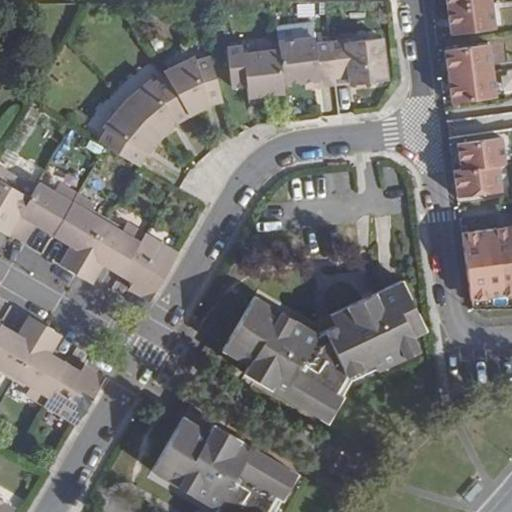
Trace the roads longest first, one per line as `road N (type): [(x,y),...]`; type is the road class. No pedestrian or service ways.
road 1 (residential): [(50,511),(235,199),(266,165),(307,144),(428,130)]
road 2 (residential): [(428,130),(453,317),(465,333),(511,338)]
road 3 (residential): [(409,0),(428,130)]
